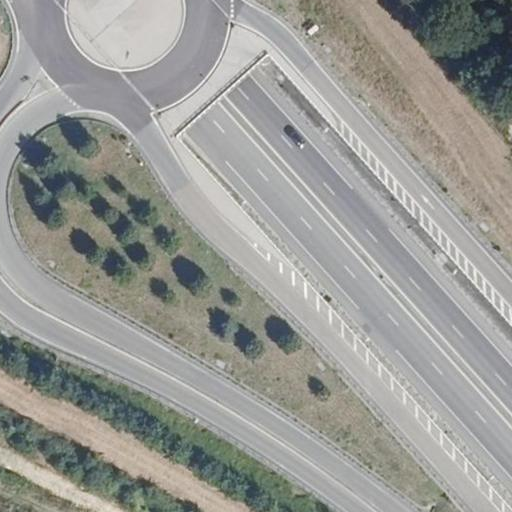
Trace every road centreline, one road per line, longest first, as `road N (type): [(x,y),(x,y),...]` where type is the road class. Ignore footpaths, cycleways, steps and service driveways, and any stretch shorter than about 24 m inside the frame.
road 1 (motorway): [(92,0),(511,465)]
road 2 (motorway): [(129,103),(219,224),(291,287),(488,511)]
road 3 (motorway): [(511,382),(170,0)]
road 4 (track): [(0,383),(223,511),(127,511),(0,445)]
road 5 (motorway): [(392,511),(205,381),(73,308),(16,264),(0,226)]
road 6 (motorway): [(0,291),(16,309),(223,418),(358,511)]
road 7 (motorway): [(511,284),(294,34),(218,3)]
road 8 (motorway): [(129,103),(187,83),(207,59),(218,3)]
